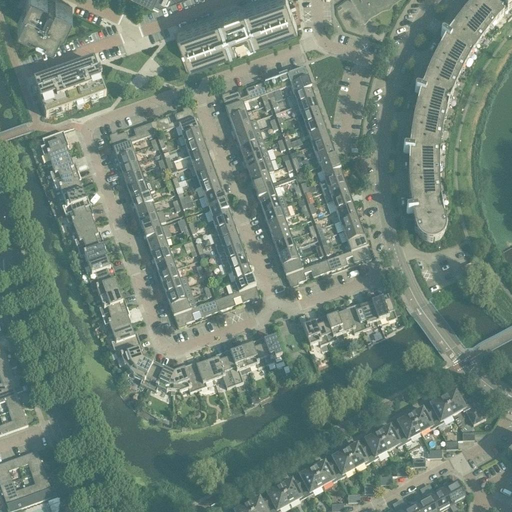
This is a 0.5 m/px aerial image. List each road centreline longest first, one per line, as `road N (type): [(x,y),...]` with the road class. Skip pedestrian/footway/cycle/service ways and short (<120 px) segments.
road 1 (residential): [(274,305),(259,320),(182,351),(167,347),(133,269),(132,240),(117,228),(86,131),(180,93),(196,94)]
road 2 (residential): [(274,305),(243,198),(229,187),(196,94)]
road 3 (residential): [(400,269),(381,167),(397,71)]
road 4 (residential): [(196,94),(212,78),(321,40)]
road 5 (tertiary): [(58,427),(11,298)]
road 6 (residential): [(400,269),(296,307),(274,305)]
